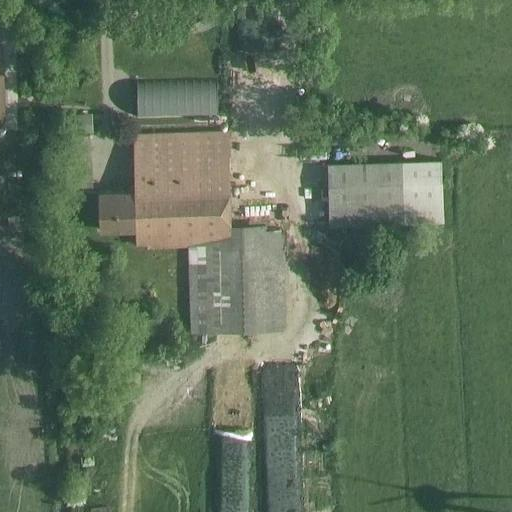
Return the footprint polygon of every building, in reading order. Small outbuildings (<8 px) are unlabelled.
[(229,130),(135,133),(135,188),(137,227),(138,250),(193,248),(196,337),(286,334),(283,248),(232,250),(229,130)] [(75,135),(78,155),(92,153),(90,133),(75,135)] [(408,158),(326,162),(330,234),(411,229),(408,158)] [(135,188),(93,190),(95,229),(137,227),(135,188)] [(338,483),(336,437),(318,438),(320,483),(338,483)]
